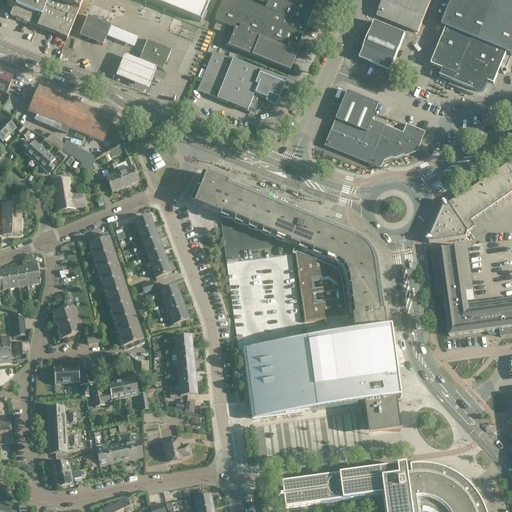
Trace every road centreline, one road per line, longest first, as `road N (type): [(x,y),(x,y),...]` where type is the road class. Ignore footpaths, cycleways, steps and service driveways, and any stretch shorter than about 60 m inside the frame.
road 1 (residential): [(232,476),(211,324),(161,193)]
road 2 (secondary): [(388,236),(412,361),(511,489)]
road 3 (secondary): [(511,458),(430,366),(406,232)]
road 4 (residential): [(46,498),(232,476)]
road 5 (residential): [(161,193),(46,240)]
road 6 (secondary): [(511,123),(405,186)]
